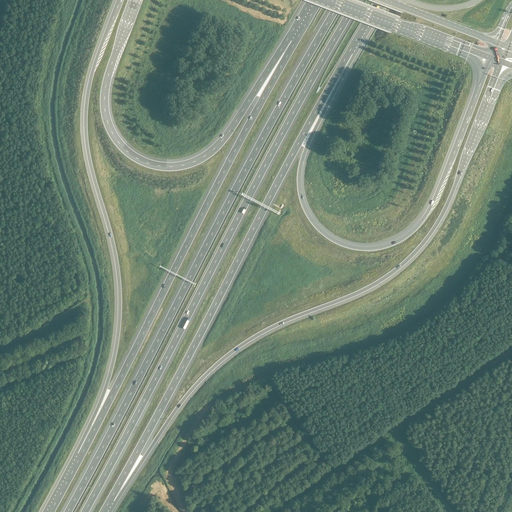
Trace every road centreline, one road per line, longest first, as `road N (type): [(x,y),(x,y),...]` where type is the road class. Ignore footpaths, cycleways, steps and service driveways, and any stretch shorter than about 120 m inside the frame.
road 1 (motorway): [(108,503),(223,358),(279,323),(371,285),(415,251),(441,216),(501,61)]
road 2 (motorway): [(84,511),(357,0)]
road 3 (motorway): [(339,0),(67,511)]
road 4 (motorway): [(108,503),(348,52)]
road 5 (motorway): [(490,57),(423,219),(395,243),(356,248),(316,226),(299,185),(304,152),(348,52)]
road 6 (motorway): [(119,0),(85,109),(87,152),(117,268),(119,322),(81,455)]
road 7 (motorway): [(293,43),(81,455)]
road 8 (motorway): [(293,43),(208,154),(181,165),(149,163),(114,137),(103,107),(135,0)]
road 9 (trunk): [(338,0),(490,57)]
road 10 (trunk): [(497,43),(384,0)]
